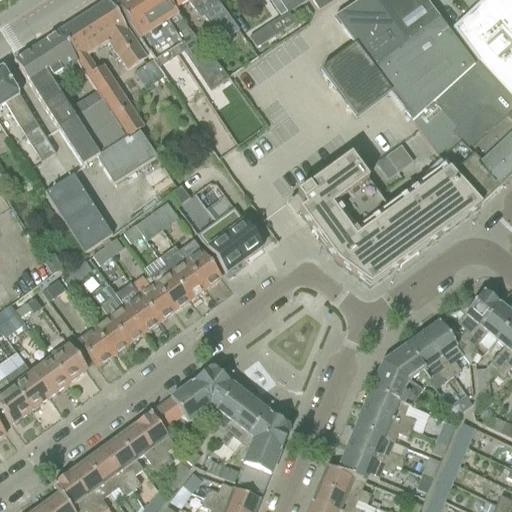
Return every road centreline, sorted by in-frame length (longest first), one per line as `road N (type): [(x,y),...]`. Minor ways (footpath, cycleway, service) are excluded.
road 1 (residential): [(0,496),(282,287),(301,278),(319,284),(362,318)]
road 2 (residential): [(362,318),(281,511)]
road 3 (residential): [(362,318),(475,246)]
